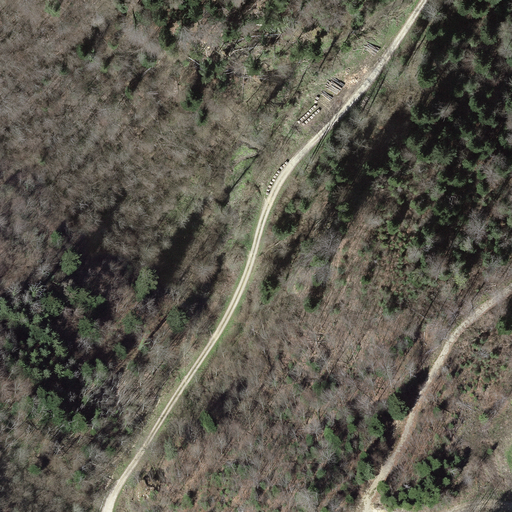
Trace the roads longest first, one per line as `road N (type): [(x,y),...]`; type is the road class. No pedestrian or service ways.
road 1 (track): [(106,511),(223,323),(278,179),(363,87),(425,0)]
road 2 (track): [(365,511),(456,331),(511,284)]
